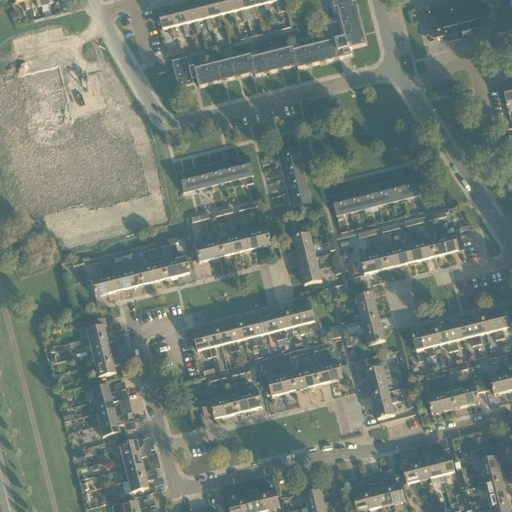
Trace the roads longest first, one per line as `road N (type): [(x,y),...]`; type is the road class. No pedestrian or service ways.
road 1 (residential): [(511,414),(172,492),(131,336)]
road 2 (residential): [(393,70),(164,123),(88,0)]
road 3 (unknown): [(59,234),(154,204),(129,121),(104,79),(82,73),(75,61),(81,48),(108,34)]
road 4 (residential): [(495,228),(393,70)]
